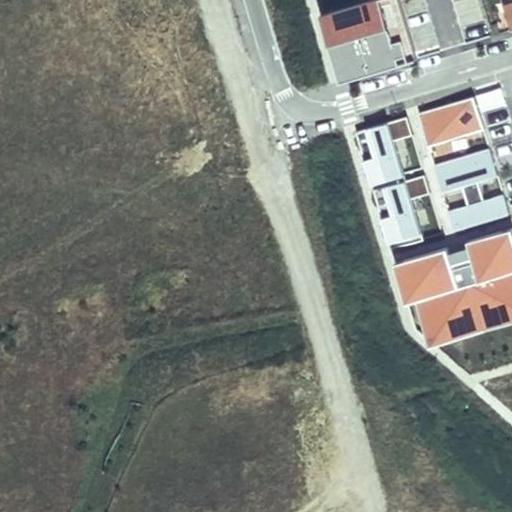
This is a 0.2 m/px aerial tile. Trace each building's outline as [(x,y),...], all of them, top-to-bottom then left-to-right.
[(427,141),(483,127),(475,97),(420,111),(427,141)] [(419,239),(393,121),(360,129),(386,246),(419,239)] [(451,161),(465,203),(484,197),(478,179),(498,172),(490,148),(451,161)] [(425,171),(409,176),(414,195),(430,190),(425,171)] [(505,196),(451,209),(454,224),(508,211),(505,196)] [(427,340),(511,316),(511,226),(404,257),(427,340)] [(511,322),(453,340),(464,374),(511,359),(511,322)]
